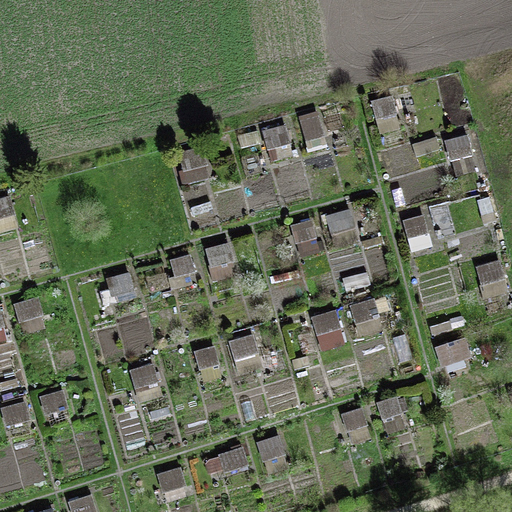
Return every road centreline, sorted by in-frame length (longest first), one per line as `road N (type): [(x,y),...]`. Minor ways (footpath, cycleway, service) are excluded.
road 1 (track): [(0,509),(429,374)]
road 2 (track): [(379,186),(0,294)]
road 3 (track): [(358,106),(452,454)]
road 4 (track): [(130,511),(65,276)]
